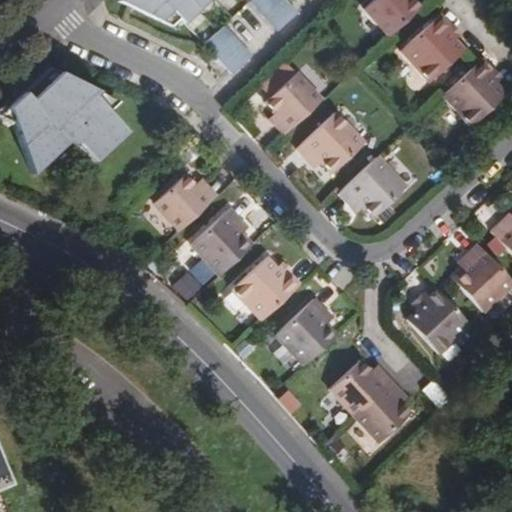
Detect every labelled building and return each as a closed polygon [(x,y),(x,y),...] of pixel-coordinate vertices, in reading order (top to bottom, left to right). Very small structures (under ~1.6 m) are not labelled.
[(187,25),(213,0),(123,0),(122,2),(175,29),(183,22),(187,25)] [(301,15),(287,0),(256,0),(253,3),(282,33),(301,15)] [(372,0),(364,8),(390,37),(421,8),(412,0),(372,0)] [(445,34),(451,28),(440,16),(401,51),(430,83),(462,52),(452,41),(445,34)] [(255,58),(227,28),(206,46),(234,77),(255,58)] [(457,35),(451,28),(445,34),(452,41),(457,35)] [(483,60),(443,97),(472,128),(505,97),(495,86),(488,79),(493,73),(483,60)] [(51,69),(37,81),(48,93),(35,104),(24,93),(0,115),(0,116),(16,124),(35,174),(68,143),(74,145),(79,145),(81,143),(99,162),(130,133),(97,97),(102,92),(51,69)] [(284,136),(321,101),(296,73),(265,102),(275,113),(280,119),(273,125),(284,136)] [(488,79),(495,86),(502,81),(493,73),(488,79)] [(48,93),(37,81),(24,93),(35,104),(48,93)] [(314,155),(322,163),(333,174),(364,143),(335,112),(296,149),(307,161),(314,155)] [(280,119),(275,113),(268,120),(273,125),(280,119)] [(315,169),(322,163),(314,155),(307,161),(315,169)] [(407,190),(378,158),(339,194),(349,206),(356,200),(364,208),(374,220),(407,190)] [(181,231),(218,197),(207,185),(200,191),(196,186),(184,175),(155,203),(181,231)] [(200,191),(207,185),(202,180),(196,186),(200,191)] [(356,200),(349,206),(358,215),(364,208),(356,200)] [(221,278),(253,248),(243,236),(235,228),(242,222),(231,210),(192,246),(221,278)] [(508,228),(511,224),(511,216),(510,214),(502,222),(508,228)] [(235,228),(243,236),(249,230),(242,222),(235,228)] [(511,224),(508,228),(502,222),(491,232),(511,255),(511,224)] [(482,312),(511,284),(511,281),(477,245),(466,256),(472,262),(464,271),(452,281),(482,312)] [(457,264),(464,271),(472,262),(466,256),(457,264)] [(262,322),(300,285),(289,273),(284,277),(277,270),(267,259),(232,292),(262,322)] [(198,261),(173,287),(186,300),(212,274),(198,261)] [(284,277),(289,273),(282,265),(277,270),(284,277)] [(439,355),(470,325),(434,286),(422,298),(427,304),(419,311),(408,322),(439,355)] [(414,306),(419,311),(427,304),(422,298),(414,306)] [(277,335),(305,367),(337,336),(326,325),(319,317),(325,311),(315,300),(277,335)] [(319,317),(326,325),(332,319),(325,311),(319,317)] [(329,391),(355,417),(393,382),(382,370),(375,378),(370,373),(360,360),(329,391)] [(377,365),(370,373),(375,378),(382,370),(377,365)] [(393,382),(355,417),(381,445),(412,415),(402,404),(396,399),(403,392),(393,382)] [(435,406),(445,398),(433,382),(422,390),(435,406)] [(396,399),(402,404),(408,397),(403,392),(396,399)] [(0,489),(11,485),(0,458),(0,489)]
